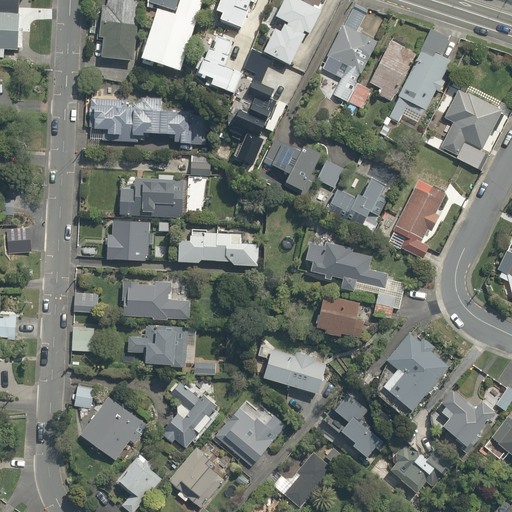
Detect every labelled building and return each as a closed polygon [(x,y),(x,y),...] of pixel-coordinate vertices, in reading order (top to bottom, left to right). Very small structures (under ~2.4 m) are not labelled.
[(3,9),(0,8),(0,56),(6,57),(7,48),(23,48),(25,0),(0,0),(3,0),(3,9)] [(102,0),(98,58),(132,61),(136,0),(102,0)] [(174,0),(142,0),(142,1),(171,11),(174,0)] [(206,0),(183,0),(179,14),(159,8),(144,59),(184,72),(206,0)] [(248,1),(255,4),(256,0),(215,0),(212,10),(219,13),(216,20),(241,29),(243,22),(247,10),(245,9),(248,1)] [(318,11),(297,0),(278,0),(270,16),(281,21),(276,30),(270,27),(257,52),(264,55),(286,66),(303,33),(306,34),(318,11)] [(368,89),(355,83),(379,39),(358,28),(366,12),(351,4),(317,69),(352,88),(346,100),(359,107),(368,89)] [(377,88),(374,95),(391,102),(406,63),(412,50),(387,40),(382,53),(375,51),(362,82),(377,88)] [(401,116),(417,123),(424,108),(426,109),(434,92),(440,95),(446,82),(440,79),(447,64),(449,60),(432,52),(430,57),(416,51),(396,96),(384,122),(396,127),(401,116)] [(479,151),(485,138),(489,130),(496,133),(505,112),(454,90),(441,119),(452,124),(439,153),(472,167),(477,169),(484,153),(479,151)] [(128,100),(91,98),(90,129),(102,129),(101,143),(141,145),(141,134),(170,135),(170,143),(206,144),(208,112),(208,108),(171,107),(171,110),(167,110),(168,96),(128,94),(128,100)] [(237,95),(236,99),(231,110),(262,124),(261,127),(270,132),(282,106),(274,102),(272,108),(263,104),(264,102),(253,97),(251,101),(237,95)] [(261,139),(241,129),(228,155),(247,165),(261,139)] [(325,160),(324,162),(316,158),(318,153),(299,144),(296,151),(274,140),(263,162),(286,173),(281,183),(300,192),(305,181),(322,189),(324,183),(333,187),(342,170),(342,168),(325,160)] [(212,163),(186,163),(186,175),(212,175),(212,163)] [(149,212),(149,217),(178,219),(179,179),(137,177),(136,187),(117,186),(115,216),(135,217),(139,217),(139,212),(149,212)] [(434,213),(443,188),(412,177),(392,234),(420,245),(425,233),(431,235),(436,222),(439,214),(434,213)] [(332,190),(326,203),(363,220),(367,212),(376,216),(388,188),(380,185),(366,178),(356,201),(332,190)] [(135,220),(106,219),(104,259),(147,261),(149,221),(135,220)] [(228,261),(228,265),(255,267),(256,242),(240,241),(240,231),(175,228),(173,260),(197,261),(198,259),(228,261)] [(374,292),(369,317),(388,321),(391,308),(398,310),(409,260),(362,250),(361,255),(350,253),(351,247),(307,238),(302,258),(307,259),(305,270),(321,274),(320,279),(329,281),(330,276),(339,278),(337,289),(351,292),(352,288),(374,292)] [(511,240),(507,239),(494,268),(505,273),(502,279),(511,283),(511,287),(508,296),(511,298),(511,240)] [(167,320),(167,318),(188,319),(189,298),(164,297),(165,290),(171,291),(171,281),(151,280),(151,286),(135,285),(135,279),(121,279),(119,315),(147,317),(147,320),(167,320)] [(98,292),(72,291),(71,312),(97,313),(98,292)] [(355,316),(359,302),(321,293),(313,328),(359,338),(363,318),(355,316)] [(16,315),(3,314),(3,319),(0,318),(0,338),(15,340),(16,315)] [(126,353),(142,354),(142,363),(170,364),(170,368),(184,369),(186,325),(143,323),(143,336),(127,336),(126,353)] [(399,369),(384,389),(414,412),(450,367),(410,336),(390,361),(399,369)] [(91,339),(71,337),(70,350),(90,351),(91,339)] [(263,358),(258,379),(278,384),(275,394),(288,398),(290,387),(315,394),(323,359),(260,343),(256,357),(263,358)] [(179,401),(158,430),(161,432),(158,435),(171,444),(173,441),(185,449),(216,406),(178,379),(168,393),(179,401)] [(75,384),(70,404),(89,408),(94,388),(75,384)] [(511,400),(511,392),(503,387),(491,405),(504,413),(511,400)] [(448,417),(440,426),(461,446),(491,414),(471,396),(467,401),(452,388),(435,406),(448,417)] [(336,430),(351,443),(349,446),(363,457),(379,438),(364,426),(356,420),(365,409),(347,394),(338,405),(333,411),(344,420),(336,430)] [(128,440),(135,445),(147,427),(141,423),(145,418),(131,408),(128,413),(104,396),(78,432),(114,459),(128,440)] [(251,417),(241,408),(215,438),(250,468),(267,448),(286,426),(271,413),(263,422),(254,414),(251,417)] [(511,418),(508,415),(488,439),(511,459),(511,418)] [(424,481),(430,486),(440,474),(397,440),(384,457),(391,462),(384,471),(414,494),(424,481)] [(208,469),(210,467),(212,464),(192,448),(190,451),(165,480),(177,491),(174,495),(183,503),(187,498),(199,508),(222,480),(208,469)] [(297,475),(280,493),(295,508),(333,470),(312,449),(292,470),(297,475)] [(135,453),(111,482),(127,495),(118,505),(126,511),(133,511),(140,505),(163,476),(135,453)] [(274,509),(276,508),(270,501),(258,511),(279,511),(277,509),(275,511),(274,509)] [(511,511),(511,504),(509,502),(500,511),(511,511)]
